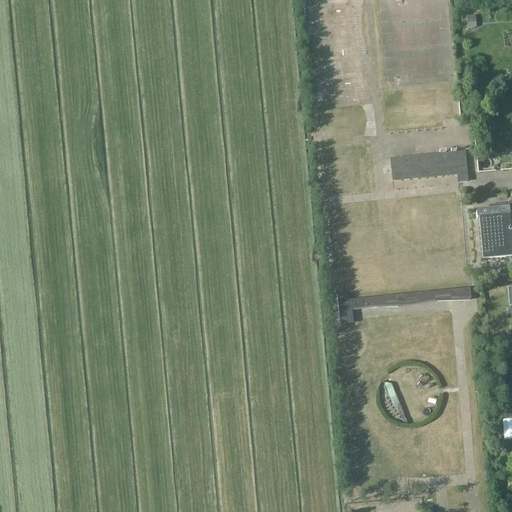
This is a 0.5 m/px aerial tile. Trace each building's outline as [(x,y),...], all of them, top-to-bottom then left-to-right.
[(467,29),(476,28),(475,16),(466,17),(467,29)] [(465,153),(389,159),(391,181),(458,175),(459,183),(467,182),(465,153)] [(475,212),(475,218),(478,218),(481,260),(511,257),(511,203),(505,204),(506,205),(507,205),(507,207),(477,210),(475,210),(475,212)] [(346,296),(337,297),(340,325),(352,323),(350,311),(371,308),(404,307),(437,301),(470,300),(469,289),(347,301),(346,296)] [(499,337),(499,344),(511,345),(511,337),(499,337)]
